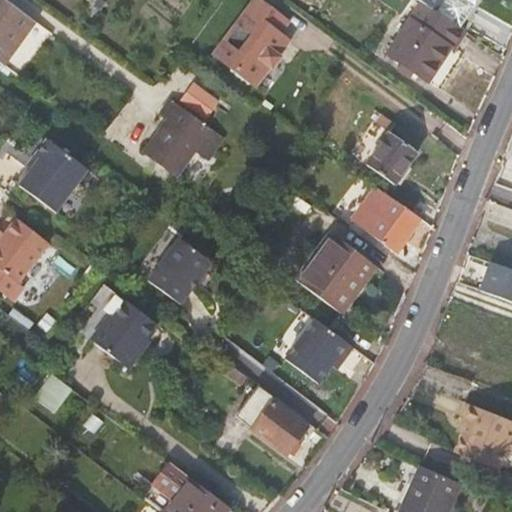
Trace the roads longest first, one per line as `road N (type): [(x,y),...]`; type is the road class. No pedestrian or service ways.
road 1 (residential): [(292,511),(352,440),(418,314),(511,74)]
road 2 (unknown): [(35,0),(166,99)]
